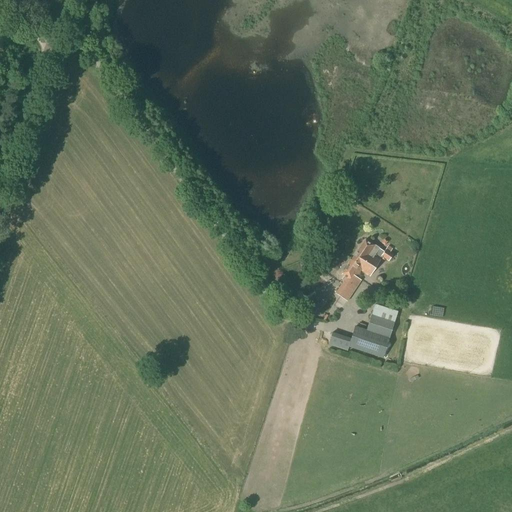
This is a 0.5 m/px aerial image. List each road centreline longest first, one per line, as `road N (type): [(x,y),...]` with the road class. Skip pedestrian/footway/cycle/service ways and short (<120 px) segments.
road 1 (unclassified): [(286,331),(79,41)]
road 2 (unclassified): [(0,184),(51,40)]
